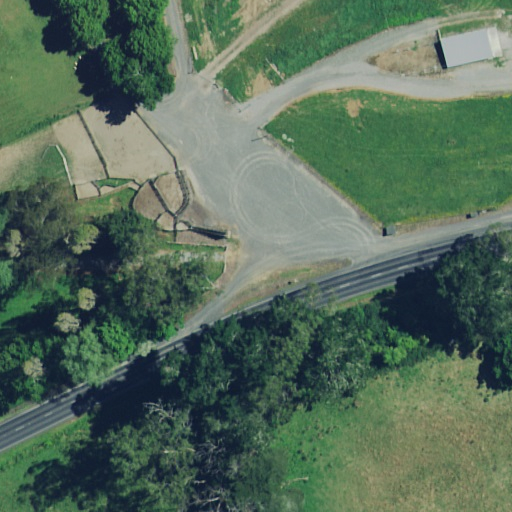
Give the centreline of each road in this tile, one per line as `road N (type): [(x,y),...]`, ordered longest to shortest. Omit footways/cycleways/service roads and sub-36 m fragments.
road 1 (trunk): [(361,273),(232,322),(0,438)]
road 2 (unclassified): [(361,273),(248,217),(190,117),(168,0)]
road 3 (trunk): [(511,236),(361,273)]
